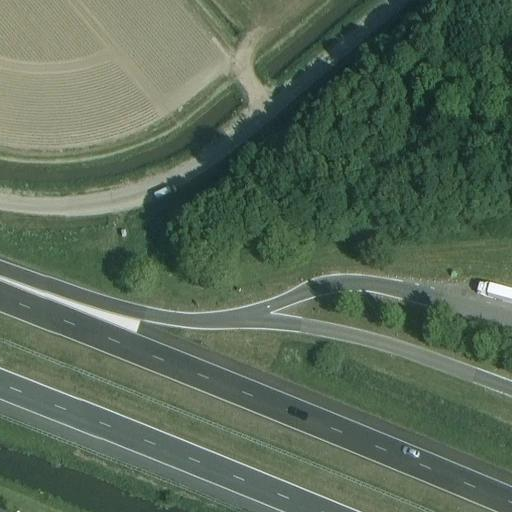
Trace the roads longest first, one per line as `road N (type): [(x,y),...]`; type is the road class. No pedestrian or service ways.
road 1 (motorway): [(511,505),(0,296)]
road 2 (unclassified): [(0,201),(138,194),(195,169),(396,0)]
road 3 (motorway): [(0,383),(316,511)]
road 4 (motorway): [(231,320),(127,310),(0,269)]
road 5 (track): [(273,105),(187,0)]
